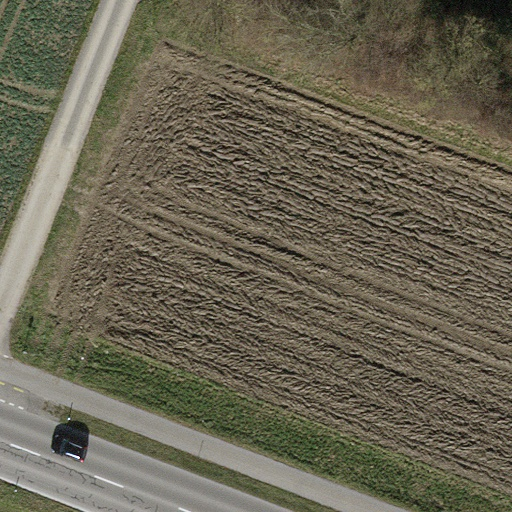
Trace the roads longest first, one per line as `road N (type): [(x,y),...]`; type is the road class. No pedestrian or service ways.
road 1 (track): [(0,314),(126,0)]
road 2 (tertiary): [(189,511),(0,439)]
